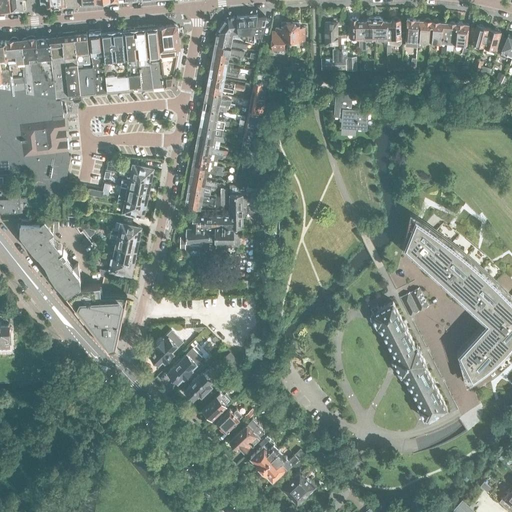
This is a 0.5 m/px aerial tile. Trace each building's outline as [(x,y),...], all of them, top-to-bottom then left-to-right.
[(10,0),(0,0),(0,8),(12,8),(10,0)] [(254,14),(235,15),(236,32),(242,32),(243,39),(254,41),(254,37),(255,29),(258,14),(258,13),(254,14)] [(255,29),(254,37),(260,36),(265,13),(258,14),(255,29)] [(216,32),(216,35),(232,37),(243,39),(242,32),(236,32),(235,15),(228,16),(222,24),(216,32)] [(351,18),(350,18),(350,22),(350,37),(359,37),(359,43),(359,49),(363,49),(362,20),(358,20),(358,18),(357,18),(356,16),(352,16),(351,18)] [(367,20),(362,20),(363,49),(366,49),(366,43),(366,37),(375,37),(375,16),(369,16),(368,18),(367,18),(367,20)] [(380,16),(375,16),(375,37),(384,37),(384,43),(387,43),(387,20),(383,20),(383,18),(382,18),(380,16)] [(387,20),(387,43),(387,51),(391,51),(391,43),(392,42),(394,45),(398,45),(401,42),(401,36),(401,18),(399,18),(398,16),(394,16),(393,18),(391,18),(391,20),(387,20)] [(407,17),(405,39),(406,39),(406,45),(417,46),(419,19),(414,18),(413,17),(410,16),(408,18),(407,17)] [(333,57),(321,57),(321,58),(322,68),(346,68),(346,58),(347,58),(347,43),(346,43),(346,35),(337,35),(337,25),(341,25),(341,17),(337,17),(337,22),(325,22),(325,43),(335,43),(335,48),(333,48),(333,57)] [(433,20),(431,42),(442,43),(444,21),(438,20),(437,19),(434,18),(433,20)] [(421,19),(418,46),(422,46),(422,41),(431,42),(433,20),(421,19)] [(444,21),(442,43),(454,44),(456,22),(455,22),(454,20),(451,20),(449,21),(444,21)] [(456,22),(454,44),(466,45),(468,23),(463,22),(462,21),(459,21),(457,22),(456,22)] [(291,41),(291,22),(282,22),(282,27),(276,27),(276,31),(272,31),(272,49),(282,49),(282,41),(291,41)] [(300,22),(291,22),(291,41),(305,40),(305,27),(300,27),(300,22)] [(175,23),(157,25),(164,86),(172,85),(179,51),(178,51),(178,47),(180,46),(179,35),(179,34),(178,25),(175,23)] [(471,27),(469,41),(472,41),(471,45),(478,47),(478,49),(482,51),(489,27),(477,24),(475,28),(471,27)] [(151,26),(146,26),(149,58),(151,75),(152,87),(164,86),(157,25),(151,26)] [(143,26),(135,27),(139,66),(141,89),(152,87),(151,75),(149,58),(146,26),(143,26)] [(129,28),(123,28),(127,67),(129,88),(138,88),(138,89),(141,89),(139,66),(135,27),(129,28)] [(489,27),(482,51),(487,52),(487,49),(495,52),(496,48),(499,49),(504,35),(500,33),(501,30),(489,27)] [(119,29),(112,30),(116,68),(127,67),(123,28),(119,29)] [(84,30),(73,31),(74,33),(77,63),(78,63),(81,94),(96,92),(93,66),(84,67),(84,63),(90,62),(89,54),(87,32),(84,32),(84,30)] [(106,30),(101,31),(105,75),(114,74),(115,82),(117,81),(116,74),(116,68),(112,30),(106,30)] [(101,31),(89,32),(91,54),(92,60),(93,66),(96,92),(107,91),(105,75),(101,31)] [(51,36),(50,36),(56,97),(60,96),(69,95),(65,59),(62,34),(62,32),(57,32),(58,35),(55,35),(55,33),(50,33),(51,36)] [(74,33),(62,34),(65,59),(69,95),(81,94),(78,63),(77,63),(74,33)] [(511,58),(511,56),(511,34),(509,33),(500,54),(511,58)] [(23,38),(21,39),(23,61),(22,64),(25,94),(41,96),(38,64),(37,59),(35,37),(33,35),(25,36),(24,36),(23,38)] [(37,37),(35,37),(37,59),(38,64),(41,96),(50,97),(56,97),(50,36),(44,36),(44,35),(37,35),(37,37)] [(216,37),(215,42),(231,45),(236,46),(247,48),(247,43),(234,41),(232,41),(232,37),(216,35),(216,37)] [(8,40),(6,40),(11,92),(25,94),(22,64),(23,61),(21,39),(11,40),(11,38),(7,38),(8,40)] [(0,90),(11,92),(6,40),(0,40),(0,90)] [(215,42),(213,51),(241,56),(241,55),(243,56),(244,51),(230,48),(231,45),(215,42)] [(213,51),(212,59),(228,62),(229,58),(234,59),(240,60),(241,56),(213,51)] [(347,56),(348,69),(357,69),(356,56),(347,56)] [(212,59),(210,67),(239,72),(240,67),(232,66),(232,64),(228,63),(228,62),(212,59)] [(127,67),(116,68),(116,74),(117,81),(118,81),(119,89),(129,88),(127,67)] [(210,67),(209,75),(225,78),(226,74),(231,75),(239,76),(239,75),(239,72),(210,67)] [(500,71),(496,79),(501,82),(505,74),(500,71)] [(114,74),(105,75),(107,91),(115,90),(116,90),(115,82),(114,74)] [(209,75),(207,83),(234,88),(244,90),(250,91),(251,86),(245,85),(245,84),(235,82),(235,83),(230,82),(230,83),(229,83),(224,82),(225,78),(209,75)] [(501,83),(505,85),(509,77),(505,75),(501,83)] [(248,111),(246,124),(243,140),(255,142),(256,135),(260,113),(263,114),(267,89),(262,88),(263,83),(254,82),(248,111)] [(207,83),(205,91),(222,94),(223,90),(228,91),(233,92),(234,88),(207,83)] [(0,136),(20,160),(26,167),(32,174),(32,176),(33,190),(33,192),(53,191),(60,191),(64,192),(66,179),(67,179),(69,164),(70,154),(68,154),(60,96),(56,97),(50,97),(41,96),(25,94),(11,92),(0,90),(0,136)] [(205,91),(204,99),(235,105),(236,100),(228,99),(226,99),(221,98),(222,94),(205,91)] [(369,109),(351,108),(352,94),(336,93),(335,101),(334,116),(342,117),(341,127),(367,129),(369,109)] [(204,99),(202,108),(219,111),(219,107),(225,108),(225,107),(235,109),(235,105),(204,99)] [(202,108),(201,116),(224,120),(225,116),(223,115),(223,112),(219,111),(202,108)] [(201,116),(199,124),(224,128),(225,124),(229,125),(229,121),(224,120),(201,116)] [(199,124),(198,132),(226,137),(227,133),(223,132),(224,128),(199,124)] [(198,132),(196,140),(220,145),(220,140),(226,142),(226,141),(226,137),(198,132)] [(0,136),(0,171),(6,171),(20,160),(0,136)] [(196,140),(195,148),(223,154),(229,155),(230,151),(224,149),(224,150),(219,149),(220,145),(196,140)] [(243,141),(241,150),(257,152),(259,144),(243,141)] [(267,146),(261,147),(263,155),(269,153),(267,146)] [(195,148),(193,157),(214,161),(217,161),(218,157),(222,158),(223,154),(195,148)] [(193,157),(192,165),(222,170),(223,166),(214,165),(214,161),(193,157)] [(20,160),(6,171),(26,169),(32,176),(32,174),(26,167),(20,160)] [(193,215),(192,228),(239,229),(239,227),(243,227),(243,204),(248,204),(248,212),(269,212),(269,205),(269,199),(267,193),(268,193),(268,171),(269,171),(269,165),(268,161),(258,161),(257,164),(249,164),(243,163),(242,167),(242,174),(239,174),(238,180),(238,184),(229,184),(230,215),(223,215),(223,216),(193,215)] [(119,173),(123,174),(135,176),(135,177),(140,178),(140,176),(145,177),(145,178),(151,179),(153,167),(133,163),(132,171),(124,169),(119,168),(119,172),(119,173)] [(192,165),(190,173),(207,176),(207,172),(213,173),(223,175),(224,171),(222,170),(192,165)] [(2,194),(14,193),(14,187),(10,187),(10,179),(14,179),(13,172),(9,172),(9,173),(0,173),(0,188),(1,188),(2,194)] [(190,173),(189,181),(205,184),(218,187),(220,187),(224,187),(225,183),(220,182),(220,183),(206,180),(207,176),(190,173)] [(135,176),(123,174),(122,178),(130,179),(129,187),(148,191),(151,179),(145,178),(145,177),(140,176),(140,178),(135,177),(135,176)] [(189,181),(187,189),(203,192),(204,188),(205,184),(189,181)] [(87,193),(103,197),(103,193),(104,190),(103,190),(88,187),(87,193)] [(119,192),(118,197),(131,199),(130,200),(135,201),(135,199),(140,200),(140,201),(146,202),(148,191),(129,187),(127,194),(119,192)] [(187,189),(186,197),(226,205),(226,203),(226,197),(217,195),(216,199),(208,197),(203,196),(203,192),(187,189)] [(20,193),(14,193),(2,194),(0,193),(0,208),(2,209),(3,212),(20,211),(22,211),(22,208),(30,208),(30,207),(32,207),(34,205),(34,197),(20,197),(20,193)] [(143,214),(146,202),(140,201),(140,200),(135,199),(135,201),(130,200),(131,199),(118,197),(117,201),(125,203),(124,210),(143,214)] [(186,197),(184,206),(200,209),(201,204),(206,205),(214,207),(214,210),(226,210),(226,205),(186,197)] [(449,242),(434,231),(415,216),(405,247),(486,321),(458,351),(467,380),(481,371),(491,363),(500,355),(510,344),(511,342),(511,299),(509,296),(496,283),(489,276),(467,257),(459,250),(449,242)] [(18,224),(18,230),(19,233),(21,238),(24,241),(26,240),(38,255),(41,252),(48,261),(44,264),(50,271),(47,274),(60,291),(64,288),(66,291),(67,292),(79,285),(81,283),(81,279),(78,262),(73,266),(65,255),(68,253),(64,248),(62,249),(62,248),(62,247),(62,246),(62,244),(61,243),(60,243),(59,243),(58,243),(56,241),(50,234),(57,229),(59,229),(59,218),(41,218),(34,217),(29,217),(21,217),(19,217),(18,224)] [(112,228),(111,232),(123,235),(123,236),(128,237),(128,235),(133,236),(133,237),(138,238),(141,226),(116,221),(115,228),(112,228)] [(181,237),(181,248),(185,248),(185,245),(201,245),(201,254),(209,254),(209,241),(216,242),(216,247),(239,247),(239,229),(192,228),(188,228),(187,232),(185,232),(185,237),(181,237)] [(111,232),(110,237),(118,238),(117,246),(136,250),(138,238),(133,237),(133,236),(128,235),(128,237),(123,236),(123,235),(111,232)] [(107,251),(106,256),(111,257),(118,258),(118,259),(123,260),(123,258),(128,259),(128,260),(133,261),(136,250),(117,246),(115,253),(107,251)] [(111,257),(110,265),(113,265),(112,269),(116,270),(115,272),(123,273),(124,272),(131,273),(133,261),(128,260),(128,259),(123,258),(123,260),(118,259),(118,258),(111,257)] [(108,270),(100,268),(101,275),(104,275),(110,276),(112,271),(108,270)] [(270,284),(270,273),(262,273),(262,284),(270,284)] [(79,285),(67,292),(71,296),(69,298),(79,311),(90,325),(92,324),(103,337),(106,342),(117,340),(118,334),(121,319),(124,319),(127,302),(125,302),(126,296),(129,281),(129,280),(110,276),(104,275),(104,276),(102,282),(94,284),(80,286),(79,285)] [(409,315),(429,305),(419,287),(400,297),(409,315)] [(416,345),(407,327),(393,300),(372,311),(373,312),(371,313),(377,325),(379,324),(386,338),(395,355),(392,357),(401,375),(404,373),(420,404),(418,405),(424,418),(426,417),(427,418),(429,421),(437,417),(435,414),(448,407),(425,363),(426,362),(420,350),(418,345),(417,344),(416,345)] [(9,330),(11,329),(11,326),(9,325),(9,322),(0,322),(0,321),(0,345),(2,347),(6,347),(9,344),(9,330)] [(153,350),(150,353),(151,354),(151,357),(155,360),(157,360),(159,362),(163,357),(165,360),(173,351),(171,349),(177,343),(169,335),(166,338),(164,336),(162,337),(160,337),(156,340),(156,343),(155,344),(157,346),(155,348),(153,350)] [(215,335),(212,338),(219,345),(222,342),(215,335)] [(174,364),(168,370),(169,372),(169,375),(173,379),(177,379),(178,380),(183,375),(184,376),(192,368),(194,370),(200,365),(197,362),(199,360),(198,359),(202,356),(193,347),(187,353),(187,352),(181,358),(180,357),(174,364)] [(187,390),(186,391),(191,396),(192,395),(193,397),(196,394),(199,396),(202,393),(202,394),(212,384),(209,381),(212,379),(211,378),(215,374),(208,367),(204,371),(204,370),(200,375),(199,373),(192,380),(193,381),(185,389),(187,390)] [(225,390),(232,383),(228,379),(221,386),(225,390)] [(203,406),(206,409),(206,413),(209,415),(212,416),(229,400),(220,390),(203,406)] [(216,420),(220,424),(219,428),(222,431),(226,430),(243,414),(237,408),(234,411),(230,407),(223,413),(218,417),(219,418),(216,420)] [(253,407),(245,414),(249,418),(256,411),(253,407)] [(283,410),(274,419),(279,424),(284,418),(288,415),(283,410)] [(259,425),(259,424),(253,418),(248,422),(232,437),(232,440),(236,444),(238,444),(244,450),(265,431),(264,430),(265,429),(260,424),(259,425)] [(259,468),(281,448),(276,442),(276,441),(272,436),(251,455),(255,460),(255,464),(259,468)] [(301,458),(306,453),(301,448),(296,453),(290,457),(281,448),(259,468),(263,472),(266,472),(270,475),(269,479),(276,479),(277,475),(288,465),(289,467),(298,458),(299,459),(301,458)] [(306,464),(301,458),(295,464),(300,469),(282,486),(283,488),(283,489),(287,493),(288,493),(291,495),(291,497),(294,500),(297,501),(297,502),(315,485),(306,475),(312,469),(307,463),(306,464)] [(491,486),(484,480),(480,485),(487,491),(491,486)] [(511,488),(505,497),(503,496),(499,501),(511,511),(511,509),(511,488)] [(472,511),(475,509),(462,498),(452,510),(453,511),(452,511),(472,511)]
